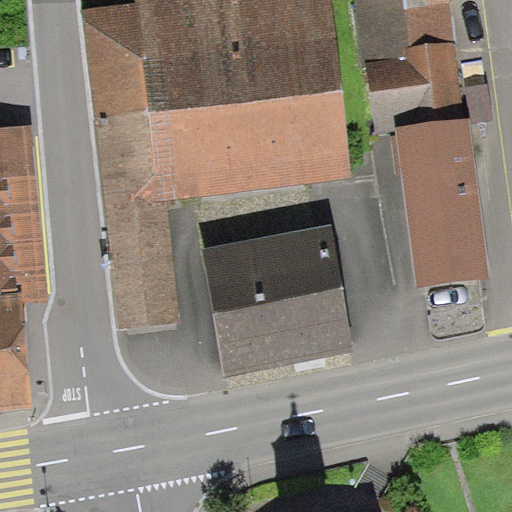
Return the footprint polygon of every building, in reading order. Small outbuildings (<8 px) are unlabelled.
[(136,0),(138,8),(157,200),(174,198),(356,181),(337,0),(136,0)] [(359,0),(375,133),(397,131),(464,124),(451,0),(359,0)] [(157,200),(138,8),(85,13),(117,331),(187,324),(174,198),(157,200)] [(464,124),(397,131),(419,288),(491,278),(470,121),(464,124)] [(33,128),(0,131),(0,415),(2,416),(33,413),(24,306),(50,303),(33,128)] [(337,230),(202,253),(224,383),(312,368),(359,360),(337,230)]
